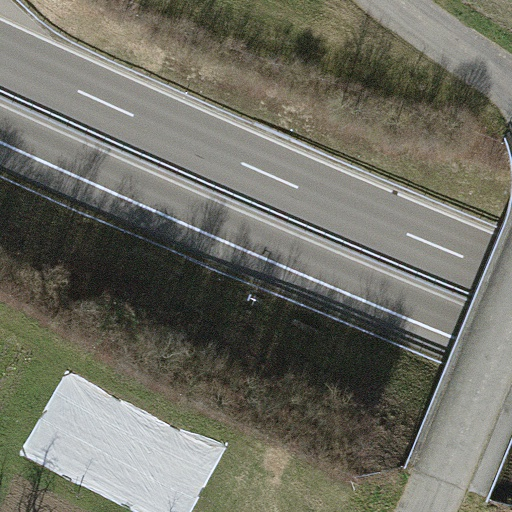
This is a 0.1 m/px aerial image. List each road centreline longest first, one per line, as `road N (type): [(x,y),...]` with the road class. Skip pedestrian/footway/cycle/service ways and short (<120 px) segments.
road 1 (trunk): [(0,124),(511,345)]
road 2 (trunk): [(511,276),(0,55)]
road 3 (residential): [(511,302),(429,511)]
road 4 (residential): [(381,0),(511,95)]
